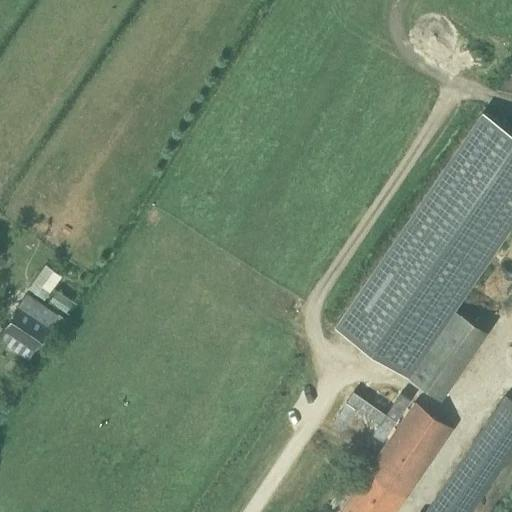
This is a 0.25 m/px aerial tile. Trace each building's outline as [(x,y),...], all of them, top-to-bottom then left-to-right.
[(511,130),(487,113),(340,327),(397,366),(511,197),(511,130)] [(46,266),(29,288),(44,299),(61,276),(46,266)] [(66,312),(73,301),(56,290),(49,302),(66,312)] [(2,329),(42,355),(66,318),(26,292),(2,329)] [(455,307),(408,374),(443,398),(489,331),(455,307)] [(425,511),(470,511),(511,453),(511,398),(507,395),(425,511)] [(396,511),(454,428),(416,402),(341,511),(396,511)]
